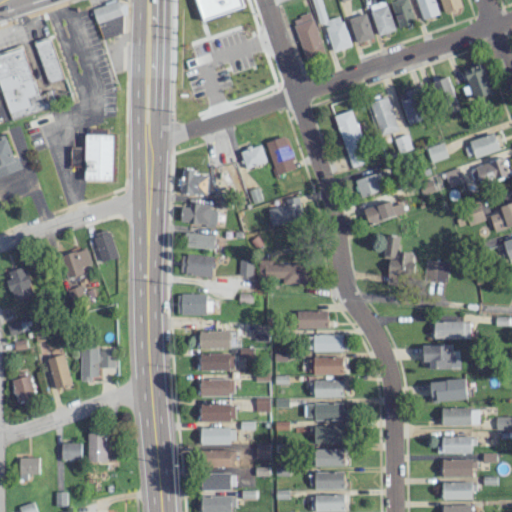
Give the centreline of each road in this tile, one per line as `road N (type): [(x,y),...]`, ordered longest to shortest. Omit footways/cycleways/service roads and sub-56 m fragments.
road 1 (residential): [(263,0),(335,216),(341,282),(375,330),(390,377),(392,511)]
road 2 (residential): [(511,18),(146,140)]
road 3 (secondary): [(146,140),(147,358),(159,511)]
road 4 (residential): [(149,385),(0,435)]
road 5 (residential): [(146,198),(0,240)]
road 6 (secondary): [(146,140),(160,107),(161,0)]
road 7 (secondary): [(137,0),(135,107),(146,140)]
